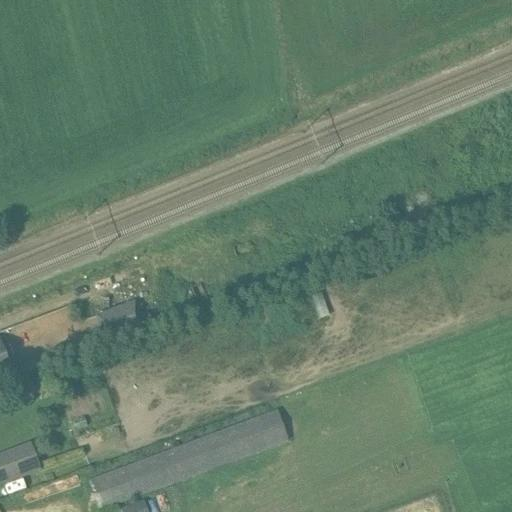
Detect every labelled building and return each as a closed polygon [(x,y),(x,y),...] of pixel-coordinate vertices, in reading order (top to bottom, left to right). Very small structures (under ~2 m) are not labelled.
[(143,330),(133,304),(96,318),(105,344),(143,330)] [(0,377),(10,374),(0,346),(0,377)] [(288,442),(276,411),(91,480),(102,511),(288,442)] [(0,486),(41,471),(30,444),(0,454),(0,486)] [(143,501),(120,509),(120,511),(143,511),(147,511),(143,501)]
